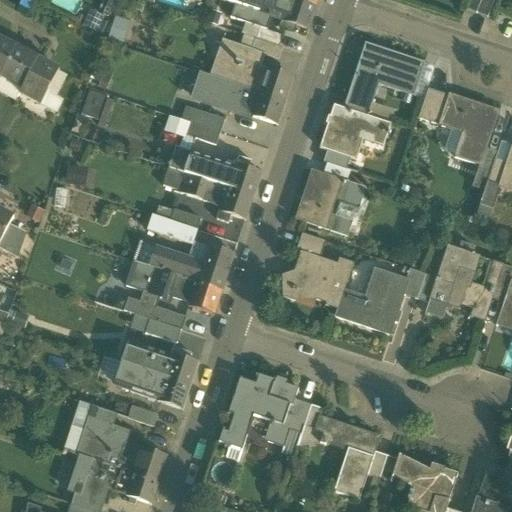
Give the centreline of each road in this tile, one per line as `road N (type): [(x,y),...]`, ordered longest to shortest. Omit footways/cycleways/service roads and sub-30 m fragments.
road 1 (residential): [(232,341),(341,7)]
road 2 (residential): [(232,341),(459,414)]
road 3 (residential): [(173,511),(232,341)]
road 4 (residential): [(341,7),(511,65)]
